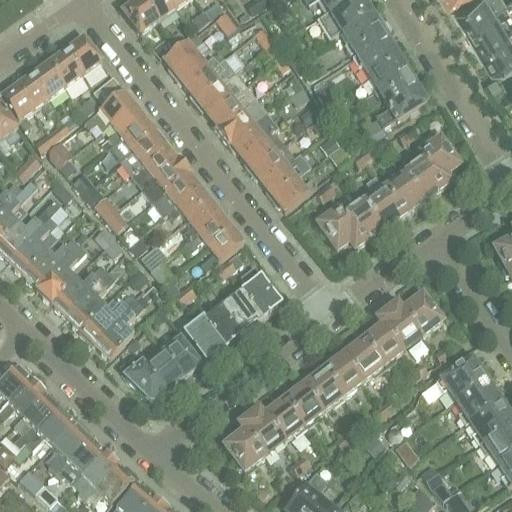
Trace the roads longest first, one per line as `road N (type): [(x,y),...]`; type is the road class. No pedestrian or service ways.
road 1 (residential): [(326,317),(80,3)]
road 2 (residential): [(153,458),(326,317)]
road 3 (residential): [(511,188),(394,0)]
road 4 (residential): [(153,458),(24,332)]
road 5 (residential): [(511,358),(433,241)]
road 6 (residential): [(326,317),(433,241)]
